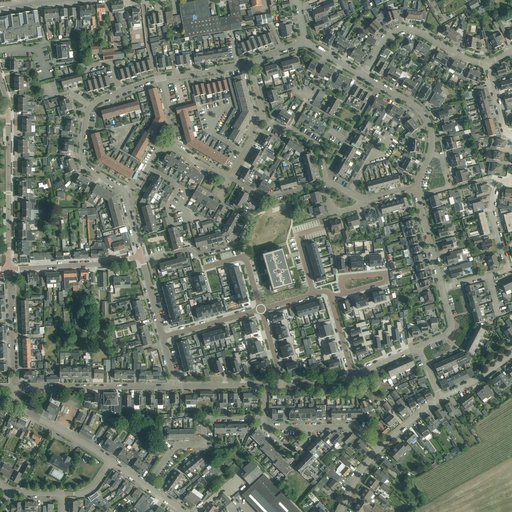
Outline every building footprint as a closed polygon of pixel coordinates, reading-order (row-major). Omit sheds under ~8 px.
[(197,36),(202,35),(210,34),(216,33),(221,32),(231,30),(230,25),(230,24),(241,23),(242,22),(240,10),(239,5),(238,0),(219,0),(220,2),(228,1),(231,16),(220,18),(220,17),(218,17),(218,16),(211,17),(207,0),(203,0),(179,4),(181,15),(182,23),(185,38),(189,37),(197,36)] [(323,8),(323,7),(318,9),(319,10),(312,12),(315,20),(326,16),(325,12),(328,11),(329,9),(329,8),(334,6),(332,0),(323,4),(324,8),(323,8)] [(428,0),(427,0),(426,1),(430,8),(434,6),(433,6),(436,4),(437,3),(434,0),(428,0)] [(476,0),(475,0),(468,4),(471,10),(479,6),(476,0)] [(371,9),(368,1),(362,4),(366,11),(371,9)] [(113,13),(115,13),(116,18),(117,18),(117,23),(114,23),(116,37),(122,36),(118,12),(117,2),(111,3),(113,13)] [(97,5),(97,10),(97,17),(98,21),(101,21),(101,17),(102,17),(102,13),(105,13),(105,5),(97,5)] [(77,33),(77,35),(81,35),(81,31),(83,32),(83,26),(90,25),(90,31),(93,30),(93,27),(90,7),(89,7),(89,6),(85,6),(85,7),(80,7),(80,12),(80,18),(80,21),(77,21),(77,31),(77,33)] [(392,7),(388,9),(393,21),(394,21),(394,22),(398,20),(397,20),(398,19),(396,14),(398,14),(399,13),(398,10),(395,11),(393,11),(392,7)] [(74,31),(77,31),(77,21),(75,21),(75,18),(76,18),(76,14),(76,9),(69,9),(69,14),(70,17),(73,16),(73,21),(74,21),(74,27),(75,27),(74,31)] [(134,25),(140,24),(140,17),(139,9),(132,10),(132,12),(126,12),(129,28),(130,31),(133,31),(132,23),(133,23),(134,25)] [(381,13),(378,15),(381,20),(384,18),(386,18),(387,23),(388,23),(388,24),(391,22),(393,21),(388,9),(386,9),(387,13),(384,14),(382,15),(381,13)] [(39,24),(38,11),(33,12),(33,13),(27,14),(27,13),(22,13),(22,14),(18,15),(18,16),(12,17),(12,15),(7,16),(7,17),(3,17),(3,19),(0,19),(0,39),(1,40),(1,44),(9,43),(9,42),(14,41),(14,42),(22,41),(22,40),(29,39),(29,38),(34,37),(35,39),(42,37),(44,36),(43,29),(41,29),(41,28),(40,28),(39,24)] [(177,24),(182,23),(181,15),(176,16),(176,17),(173,18),(172,11),(165,12),(167,24),(176,22),(177,24)] [(403,14),(402,17),(405,18),(405,19),(411,20),(412,12),(406,11),(403,11),(403,14)] [(417,13),(416,20),(421,21),(422,20),(425,20),(427,13),(422,12),(422,13),(417,13)] [(147,17),(149,29),(154,29),(154,25),(157,24),(155,14),(153,14),(153,13),(150,13),(150,15),(150,17),(147,17)] [(270,14),(256,17),(257,26),(272,23),(270,14)] [(375,20),(371,24),(377,31),(379,30),(382,28),(381,27),(378,23),(379,22),(381,20),(378,15),(375,16),(377,19),(375,20)] [(327,16),(325,17),(320,18),(322,22),(313,24),(316,31),(325,28),(323,24),(328,22),(327,16)] [(291,36),(290,29),(291,29),(290,25),(286,26),(285,23),(279,24),(280,27),(281,27),(283,38),(291,36)] [(370,25),(369,24),(368,24),(367,26),(367,27),(368,28),(367,28),(367,29),(365,31),(363,29),(359,27),(357,30),(362,32),(367,35),(369,32),(370,31),(374,35),(374,34),(375,35),(377,32),(376,32),(377,31),(371,24),(370,25)] [(442,34),(447,36),(451,30),(446,27),(445,27),(443,26),(442,27),(440,31),(442,33),(442,34)] [(329,29),(328,31),(325,35),(328,36),(324,43),(330,46),(335,37),(331,35),(333,31),(329,29)] [(447,36),(451,39),(455,32),(451,30),(447,36)] [(467,38),(467,43),(466,47),(475,49),(477,39),(481,39),(481,40),(485,39),(484,31),(479,32),(480,35),(475,36),(475,39),(467,38)] [(455,32),(451,39),(456,42),(457,41),(459,43),(462,37),(460,36),(460,35),(455,32)] [(492,45),(492,44),(494,48),(501,45),(499,41),(502,39),(500,35),(499,32),(496,34),(489,37),(491,41),(490,41),(490,42),(491,45),(492,45)] [(265,35),(269,44),(274,42),(270,33),(265,35)] [(260,37),(263,46),(269,44),(265,35),(260,37)] [(336,45),(334,47),(340,50),(345,42),(344,42),(346,39),(343,37),(339,35),(338,35),(338,36),(335,40),(338,42),(336,45)] [(254,39),(258,48),(263,46),(260,37),(254,39)] [(348,48),(351,49),(356,40),(353,38),(352,40),(351,40),(350,40),(349,41),(348,44),(345,42),(340,50),(345,53),(348,48)] [(249,40),(253,50),(258,48),(254,39),(249,40)] [(408,39),(403,47),(402,48),(410,53),(415,43),(408,39)] [(244,42),(247,52),(253,50),(249,40),(244,42)] [(361,42),(356,40),(351,49),(353,51),(350,56),(355,59),(360,51),(363,47),(359,45),(361,42)] [(56,49),(56,53),(69,52),(69,46),(71,46),(70,42),(62,43),(63,46),(57,47),(57,48),(56,49)] [(239,48),(242,54),(247,52),(244,42),(238,44),(239,48)] [(423,59),(427,61),(432,53),(428,51),(430,48),(420,42),(415,50),(425,56),(423,59)] [(360,51),(355,59),(360,62),(363,59),(365,60),(370,53),(365,50),(363,53),(360,51)] [(168,58),(165,58),(166,67),(172,67),(171,60),(174,60),(173,54),(173,51),(169,52),(169,55),(168,55),(168,58)] [(186,55),(182,56),(184,65),(190,64),(189,58),(192,57),(191,51),(185,52),(186,55)] [(69,52),(56,53),(57,58),(58,58),(58,60),(64,59),(64,63),(72,62),(72,58),(70,58),(69,52)] [(103,54),(103,61),(115,59),(114,52),(103,54)] [(444,55),(439,52),(436,57),(434,55),(430,61),(438,66),(439,63),(444,55)] [(178,53),(173,54),(174,60),(177,59),(178,66),(184,65),(182,56),(179,56),(178,53)] [(161,56),(160,56),(155,57),(156,63),(156,62),(159,62),(160,68),(166,67),(165,58),(164,55),(161,55),(161,56)] [(443,69),(445,70),(449,64),(446,63),(449,58),(444,55),(439,63),(444,66),(443,69)] [(382,56),(381,58),(380,58),(377,64),(379,66),(376,72),(382,75),(389,62),(387,61),(388,60),(382,56)] [(144,61),(147,71),(153,70),(150,60),(149,57),(144,59),(144,61)] [(386,77),(391,80),(396,72),(393,70),(394,68),(392,66),(395,62),(395,61),(394,60),(394,59),(393,58),(387,70),(389,71),(386,77)] [(298,59),(292,60),(295,69),(298,69),(299,72),(301,71),(304,70),(303,64),(300,65),(298,59)] [(21,68),(21,66),(20,65),(18,65),(18,62),(15,62),(15,60),(9,60),(9,66),(11,66),(11,71),(16,71),(27,70),(27,68),(24,68),(21,68)] [(292,60),(287,62),(289,71),(295,69),(292,60)] [(314,77),(315,75),(318,70),(315,69),(318,63),(313,60),(308,68),(311,70),(310,72),(312,72),(311,74),(312,75),(311,76),(314,77)] [(139,63),(141,73),(147,71),(144,61),(139,63)] [(450,69),(455,72),(460,64),(454,61),(452,66),(449,64),(445,70),(448,72),(450,69)] [(283,70),(280,70),(282,77),(285,76),(284,72),(289,71),(287,62),(281,63),(283,70)] [(136,74),(141,73),(139,63),(133,64),(134,66),(136,74)] [(453,75),(461,79),(464,73),(462,71),(465,66),(460,64),(455,72),(453,75)] [(276,65),(270,66),(273,75),(278,74),(279,77),(282,77),(280,70),(277,71),(276,65)] [(323,79),(324,77),(329,69),(327,68),(328,67),(325,65),(324,66),(322,69),(319,68),(318,70),(315,75),(323,79)] [(128,68),(131,78),(137,76),(136,74),(134,66),(128,68)] [(273,75),(270,66),(264,68),(266,74),(263,75),(265,81),(268,80),(270,79),(269,76),(273,75)] [(504,66),(502,66),(496,68),(498,76),(506,74),(504,66)] [(123,69),(125,79),(131,78),(128,68),(123,69)] [(117,71),(120,81),(125,79),(123,69),(117,71)] [(330,83),(333,79),(333,78),(331,77),(334,72),(333,71),(334,70),(331,69),(331,70),(329,69),(324,77),(329,79),(328,82),(330,83)] [(467,78),(472,80),(475,72),(470,69),(468,75),(464,73),(461,79),(465,81),(467,78)] [(406,72),(404,71),(403,72),(401,75),(396,72),(391,80),(396,83),(400,77),(402,79),(406,72)] [(401,86),(406,89),(411,81),(408,79),(410,77),(407,76),(408,74),(406,72),(402,79),(405,80),(401,86)] [(475,72),(472,80),(477,83),(481,74),(475,72)] [(15,84),(23,84),(26,84),(30,84),(30,81),(26,81),(23,81),(23,78),(19,78),(19,74),(15,74),(15,78),(15,84)] [(228,138),(229,139),(238,144),(244,134),(242,133),(252,116),(251,115),(252,113),(252,111),(253,110),(243,75),(233,77),(234,82),(233,82),(240,110),(240,113),(231,128),(233,129),(228,138)] [(330,83),(330,85),(332,86),(338,90),(340,86),(345,78),(340,75),(336,81),(333,79),(330,83)] [(511,75),(509,76),(510,80),(500,83),(502,90),(507,89),(511,87),(511,75)] [(102,78),(104,88),(110,86),(107,76),(102,78)] [(419,86),(421,82),(420,82),(422,79),(420,77),(418,81),(416,79),(414,83),(411,81),(406,89),(412,92),(415,86),(418,88),(419,86)] [(96,79),(99,89),(104,88),(102,78),(96,79)] [(234,108),(231,113),(233,114),(236,109),(238,109),(230,78),(228,79),(236,109),(234,108)] [(344,93),(347,95),(350,89),(347,87),(350,81),(345,78),(340,86),(344,88),(343,90),(345,91),(344,93)] [(90,80),(93,91),(99,89),(96,79),(90,80)] [(85,82),(88,92),(93,91),(90,80),(85,82)] [(226,80),(220,81),(223,92),(229,90),(226,80)] [(220,81),(215,83),(217,93),(223,92),(220,81)] [(421,82),(419,86),(422,88),(417,95),(426,100),(431,91),(432,89),(432,88),(427,85),(426,85),(425,88),(423,86),(424,83),(421,82)] [(435,93),(429,102),(439,108),(446,96),(441,93),(443,91),(440,89),(443,84),(438,82),(435,87),(438,88),(435,93)] [(215,83),(209,84),(212,94),(217,93),(215,83)] [(19,95),(24,95),(23,95),(23,84),(15,84),(15,91),(19,91),(19,95)] [(203,84),(198,85),(200,95),(206,94),(206,96),(204,86),(203,84)] [(209,84),(204,86),(206,96),(212,94),(209,84)] [(192,87),(194,94),(195,97),(200,95),(198,85),(192,87)] [(279,86),(273,88),(274,91),(267,92),(269,98),(278,96),(276,90),(280,89),(280,88),(280,86),(279,86)] [(350,95),(355,98),(361,89),(356,86),(350,95)] [(477,93),(478,98),(486,96),(485,91),(483,91),(482,88),(477,90),(476,90),(477,93)] [(355,98),(360,101),(365,92),(361,89),(355,98)] [(360,101),(365,104),(371,95),(365,92),(360,101)] [(60,104),(61,107),(70,104),(69,99),(63,101),(62,96),(51,100),(52,103),(56,102),(57,105),(60,104)] [(279,98),(278,96),(269,98),(270,104),(277,102),(277,105),(283,103),(283,101),(283,100),(282,97),(279,98)] [(331,103),(338,107),(341,102),(333,98),(332,100),(330,99),(328,101),(331,103)] [(377,109),(382,101),(377,98),(373,105),(370,103),(366,111),(369,112),(372,108),(374,109),(375,108),(377,109)] [(379,118),(375,124),(378,126),(382,120),(386,112),(384,111),(387,104),(382,101),(377,109),(375,113),(380,116),(379,118)] [(326,106),(335,112),(338,107),(331,103),(329,105),(327,104),(326,106)] [(61,107),(57,108),(58,112),(60,117),(66,115),(65,111),(72,109),(70,104),(61,107)] [(23,116),(27,116),(28,116),(28,112),(30,112),(30,109),(34,109),(34,105),(19,105),(19,112),(23,112),(23,116)] [(277,118),(282,121),(287,113),(282,110),(283,107),(281,106),(278,111),(280,113),(277,118)] [(325,112),(333,117),(335,112),(326,106),(324,109),(327,110),(325,112)] [(398,107),(395,106),(394,106),(393,106),(391,110),(389,108),(386,112),(382,120),(384,121),(387,114),(393,118),(398,109),(397,108),(398,107)] [(443,112),(438,113),(440,120),(449,118),(448,114),(452,113),(451,107),(442,109),(443,112)] [(392,120),(400,125),(401,122),(404,117),(401,116),(404,112),(398,109),(393,118),(392,120)] [(287,113),(282,121),(287,124),(290,118),(293,120),(296,114),(293,113),(291,116),(287,113)] [(300,122),(303,124),(307,116),(302,114),(297,122),(300,124),(300,122)] [(307,128),(313,117),(308,114),(307,116),(303,124),(305,125),(304,126),(307,128)] [(23,120),(23,126),(31,126),(38,126),(38,123),(34,123),(31,123),(31,120),(34,120),(34,116),(28,116),(27,116),(27,120),(23,120)] [(67,121),(66,126),(76,127),(76,122),(70,121),(71,117),(64,116),(64,121),(67,121)] [(310,128),(312,129),(318,119),(313,117),(307,128),(309,129),(310,128)] [(408,129),(415,123),(412,118),(408,121),(406,118),(404,117),(401,122),(400,125),(402,127),(404,125),(408,129)] [(314,132),(316,133),(323,122),(322,122),(318,119),(312,129),(314,130),(314,132)] [(364,120),(361,125),(369,129),(372,125),(373,123),(368,120),(367,122),(364,120)] [(151,126),(158,131),(161,125),(154,121),(151,126)] [(444,125),(442,126),(443,132),(450,131),(450,134),(459,132),(457,127),(455,127),(454,126),(455,126),(454,122),(451,123),(450,124),(449,121),(443,122),(444,125)] [(316,133),(318,134),(319,133),(321,135),(326,127),(322,125),(324,122),(323,122),(316,133)] [(406,139),(407,138),(417,135),(418,133),(416,130),(419,127),(415,123),(408,129),(410,132),(405,136),(406,139)] [(369,129),(361,125),(359,130),(366,134),(369,129)] [(31,126),(23,126),(23,133),(25,133),(25,137),(35,137),(35,132),(31,132),(31,129),(31,126)] [(75,133),(76,127),(66,126),(65,131),(62,131),(61,135),(68,136),(68,132),(75,133)] [(148,131),(155,136),(158,131),(151,126),(148,131)] [(184,131),(185,137),(193,135),(193,132),(195,132),(194,128),(184,131)] [(143,135),(151,140),(153,136),(154,137),(155,136),(148,131),(147,133),(145,132),(143,135)] [(357,133),(354,138),(362,142),(364,138),(357,133)] [(140,140),(148,145),(151,140),(143,135),(140,140)] [(185,143),(186,145),(195,139),(193,135),(185,137),(187,142),(185,143)] [(265,135),(262,139),(270,144),(272,140),(278,143),(280,140),(272,136),(271,138),(265,135)] [(411,143),(410,146),(420,147),(421,141),(417,141),(417,135),(407,138),(408,142),(411,143)] [(64,140),(64,146),(73,147),(74,141),(68,140),(68,137),(62,136),(61,139),(64,140)] [(29,140),(29,137),(23,137),(23,141),(19,141),(19,147),(34,147),(34,144),(30,144),(30,140),(29,140)] [(351,143),(352,143),(351,145),(358,149),(362,142),(354,138),(351,143)] [(190,146),(194,148),(198,141),(195,139),(186,145),(189,147),(190,146)] [(265,148),(264,150),(269,153),(272,155),(274,152),(268,148),(270,144),(262,139),(259,144),(265,148)] [(287,145),(291,148),(295,142),(290,139),(287,145)] [(489,149),(491,150),(496,150),(496,147),(504,148),(505,141),(492,139),(491,146),(490,146),(489,149)] [(137,145),(145,150),(148,145),(140,140),(137,145)] [(194,148),(198,150),(202,143),(198,141),(194,148)] [(205,145),(206,143),(204,142),(203,144),(202,143),(198,150),(201,153),(206,145),(205,145)] [(291,148),(296,151),(300,145),(295,142),(291,148)] [(453,149),(454,152),(461,150),(464,149),(463,146),(461,147),(460,142),(446,145),(447,149),(448,148),(448,150),(453,149)] [(477,149),(477,150),(482,149),(480,142),(473,143),(475,150),(477,149)] [(135,150),(142,155),(145,150),(137,145),(135,150)] [(205,155),(210,148),(207,146),(206,145),(201,153),(205,155)] [(300,145),(296,151),(301,154),(304,148),(300,145)] [(59,154),(61,155),(66,155),(67,152),(73,153),(73,147),(64,146),(63,149),(60,148),(60,151),(59,154)] [(360,156),(355,153),(357,150),(353,149),(349,146),(346,151),(354,155),(357,157),(358,158),(360,156)] [(410,152),(408,155),(410,156),(414,158),(415,156),(416,153),(420,153),(420,147),(410,146),(410,152)] [(23,158),(25,158),(28,158),(29,158),(29,153),(27,153),(27,150),(30,150),(30,151),(34,151),(34,147),(19,147),(19,154),(23,154),(23,158)] [(205,155),(209,157),(213,150),(210,148),(205,155)] [(262,152),(256,149),(253,154),(262,158),(265,160),(267,156),(273,160),(275,157),(272,155),(269,153),(264,150),(262,152)] [(132,155),(139,160),(142,155),(135,150),(132,155)] [(209,157),(213,159),(217,152),(213,150),(209,157)] [(450,159),(451,163),(460,160),(459,155),(462,154),(465,153),(464,150),(461,150),(454,152),(455,156),(450,157),(450,159)] [(346,151),(344,156),(351,160),(353,157),(356,159),(357,157),(354,155),(346,151)] [(96,159),(96,162),(105,155),(104,152),(96,154),(97,159),(96,159)] [(213,159),(216,161),(221,154),(217,152),(213,159)] [(486,161),(489,162),(494,163),(495,160),(502,161),(503,153),(494,152),(493,159),(486,158),(486,161)] [(167,165),(173,154),(171,153),(169,156),(165,153),(163,157),(165,158),(162,162),(167,165)] [(405,157),(403,162),(412,167),(415,162),(409,159),(410,156),(408,155),(404,153),(402,156),(405,157)] [(167,165),(172,168),(176,160),(174,159),(176,156),(173,154),(167,165)] [(216,161),(220,164),(225,156),(221,154),(216,161)] [(253,154),(251,158),(259,163),(262,158),(253,154)] [(101,162),(105,165),(109,157),(105,155),(96,162),(100,164),(101,162)] [(220,164),(224,166),(228,158),(225,156),(220,164)] [(64,164),(66,168),(75,165),(73,159),(66,161),(65,157),(58,157),(58,159),(60,164),(63,164),(64,164)] [(105,165),(109,167),(113,160),(109,157),(105,165)] [(25,162),(23,162),(23,168),(31,168),(33,168),(33,163),(36,163),(36,159),(34,159),(34,158),(29,158),(28,158),(25,158),(25,162)] [(172,168),(176,170),(183,160),(180,158),(178,161),(176,160),(172,168)] [(254,167),(253,169),(258,172),(260,169),(258,168),(259,167),(257,166),(259,163),(251,158),(248,163),(254,167)] [(350,162),(342,158),(342,159),(342,158),(340,161),(340,162),(339,163),(349,168),(350,169),(351,167),(348,165),(350,162)] [(460,160),(451,163),(451,166),(452,166),(453,168),(458,166),(459,170),(464,168),(466,168),(465,165),(463,159),(460,160)] [(109,167),(113,170),(118,162),(113,160),(109,167)] [(176,170),(181,173),(185,166),(183,164),(185,161),(183,160),(176,170)] [(113,170),(118,172),(122,165),(118,162),(113,170)] [(395,169),(396,169),(399,173),(400,171),(401,172),(403,169),(409,173),(412,167),(403,162),(400,167),(397,166),(395,169)] [(339,163),(337,167),(344,172),(346,173),(349,168),(339,163)] [(492,164),(492,167),(491,172),(501,173),(502,165),(492,164)] [(75,165),(66,168),(67,173),(65,174),(66,177),(72,175),(71,172),(77,170),(75,165)] [(118,172),(122,174),(126,167),(122,165),(118,172)] [(181,173),(186,176),(190,168),(185,166),(181,173)] [(122,174),(126,177),(130,169),(126,167),(122,174)] [(344,172),(337,167),(334,172),(342,177),(344,172)] [(186,176),(190,179),(195,171),(190,168),(186,176)] [(245,168),(242,173),(250,177),(252,174),(255,176),(258,172),(253,169),(251,171),(245,168)] [(126,177),(130,179),(134,172),(130,169),(126,177)] [(464,171),(460,171),(456,173),(457,180),(456,180),(457,184),(466,181),(465,175),(468,174),(467,170),(464,171)] [(190,179),(195,181),(199,174),(195,171),(190,179)] [(244,183),(249,186),(251,183),(252,181),(250,180),(249,180),(250,177),(242,173),(239,177),(246,181),(244,183)] [(195,181),(200,184),(204,177),(199,174),(195,181)] [(263,191),(268,183),(271,178),(266,175),(263,174),(259,181),(262,182),(258,188),(263,191)] [(75,184),(81,187),(85,178),(80,175),(77,181),(74,179),(71,185),(74,186),(75,184)] [(152,175),(151,178),(161,184),(164,179),(156,175),(155,177),(152,175)] [(85,178),(81,187),(86,190),(84,192),(87,194),(90,188),(87,187),(90,181),(85,178)] [(152,182),(151,184),(159,188),(161,184),(151,178),(149,180),(152,182)] [(19,182),(19,189),(30,189),(31,189),(31,182),(35,182),(35,179),(27,179),(23,179),(23,182),(19,182)] [(268,183),(263,191),(268,194),(271,188),(274,189),(277,184),(272,181),(270,184),(268,183)] [(479,183),(471,185),(473,192),(476,191),(477,195),(486,193),(485,185),(480,187),(479,183)] [(148,189),(156,193),(159,188),(151,184),(148,189)] [(96,194),(101,187),(97,185),(93,192),(96,194)] [(100,196),(104,189),(101,187),(96,194),(97,195),(97,196),(98,197),(99,196),(100,196)] [(240,193),(239,194),(246,198),(248,195),(242,192),(243,190),(240,188),(238,192),(240,193)] [(26,197),(26,199),(36,199),(36,197),(33,197),(33,195),(30,195),(30,193),(30,189),(19,189),(19,197),(26,197)] [(104,199),(108,191),(104,189),(100,196),(104,199)] [(146,193),(153,198),(156,193),(148,189),(146,193)] [(509,201),(511,190),(505,190),(505,191),(502,191),(501,200),(504,200),(509,201)] [(108,201),(116,194),(113,192),(112,193),(108,191),(104,199),(108,201)] [(195,203),(200,193),(196,191),(191,198),(196,201),(195,203)] [(310,198),(312,203),(312,204),(322,202),(319,192),(304,196),(304,200),(310,198)] [(145,200),(145,203),(150,204),(150,203),(153,198),(146,193),(145,194),(145,193),(144,194),(143,195),(143,196),(144,196),(143,198),(145,200)] [(201,204),(205,196),(200,193),(195,203),(197,204),(198,202),(201,204)] [(109,204),(117,202),(116,197),(117,197),(116,194),(108,201),(109,204)] [(205,206),(210,199),(205,196),(201,204),(205,206)] [(210,209),(216,199),(214,197),(212,200),(210,199),(205,206),(210,209)] [(477,198),(472,199),(468,201),(471,211),(474,210),(474,212),(484,209),(482,202),(478,203),(478,202),(477,198)] [(23,202),(23,210),(34,210),(34,203),(36,203),(36,199),(26,199),(26,200),(27,200),(27,202),(23,202)] [(213,211),(215,212),(219,204),(217,203),(219,200),(216,199),(210,209),(210,210),(212,211),(213,211)] [(142,207),(143,213),(152,210),(150,205),(150,204),(145,203),(145,207),(142,207)] [(315,205),(310,207),(308,207),(310,214),(315,213),(315,216),(320,215),(325,214),(323,206),(315,208),(315,206),(315,205)] [(433,213),(435,218),(447,215),(444,216),(443,211),(446,210),(445,206),(444,207),(439,208),(440,211),(433,213)] [(29,217),(29,220),(34,220),(34,213),(42,213),(42,210),(34,210),(23,210),(23,217),(29,217)] [(370,222),(374,221),(374,224),(378,222),(380,227),(383,226),(381,217),(377,218),(375,211),(371,212),(371,210),(367,211),(367,213),(364,214),(366,221),(369,220),(370,222)] [(504,220),(511,217),(511,212),(510,212),(507,212),(507,211),(504,211),(500,212),(502,217),(504,217),(504,220)] [(229,213),(228,215),(238,221),(239,221),(240,221),(241,219),(240,218),(241,216),(234,212),(232,215),(229,213)] [(230,219),(228,222),(236,226),(238,221),(228,215),(227,217),(230,219)] [(447,215),(435,218),(436,224),(443,222),(444,225),(448,224),(452,223),(451,221),(449,222),(447,215)] [(361,233),(362,233),(362,234),(365,233),(365,232),(362,221),(359,222),(358,216),(346,219),(349,227),(350,230),(354,229),(353,226),(359,225),(361,233)] [(19,223),(19,231),(27,231),(30,231),(30,225),(35,225),(35,222),(38,222),(38,220),(34,220),(29,220),(21,220),(21,223),(19,223)] [(330,223),(327,224),(328,228),(331,227),(332,231),(333,231),(333,234),(337,233),(336,230),(342,229),(340,220),(333,222),(333,221),(330,222),(330,223)] [(143,227),(144,229),(156,226),(154,221),(146,223),(147,226),(143,227)] [(403,222),(400,223),(401,226),(402,228),(403,232),(407,231),(415,229),(414,229),(413,227),(412,225),(413,225),(413,224),(412,221),(404,223),(403,222)] [(228,222),(226,226),(233,231),(236,226),(228,222)] [(452,224),(449,224),(444,226),(445,229),(438,231),(440,238),(448,235),(448,233),(454,231),(452,224)] [(223,231),(222,232),(225,236),(227,238),(230,235),(233,231),(226,226),(223,231)] [(407,231),(403,232),(404,236),(405,241),(417,238),(416,238),(415,235),(415,233),(416,233),(415,229),(407,231)] [(29,241),(32,241),(35,241),(35,236),(30,236),(30,231),(27,231),(19,231),(19,238),(27,238),(29,238),(29,241)] [(121,236),(116,238),(118,243),(120,251),(125,249),(125,247),(126,247),(125,241),(128,240),(126,232),(120,234),(121,236)] [(171,240),(179,238),(182,237),(180,232),(178,232),(170,235),(171,240)] [(221,233),(215,234),(218,242),(219,243),(222,242),(222,241),(223,241),(222,238),(225,236),(222,232),(221,233)] [(118,243),(116,237),(110,239),(110,238),(107,239),(106,238),(104,238),(105,242),(107,247),(107,249),(112,248),(112,250),(114,250),(114,252),(120,251),(118,243)] [(448,242),(441,244),(443,250),(454,248),(453,243),(456,242),(454,237),(447,239),(448,242)] [(194,240),(197,248),(199,247),(200,251),(203,250),(200,238),(194,240)] [(405,241),(404,241),(407,250),(419,246),(418,246),(417,242),(418,241),(417,238),(405,241)] [(490,240),(486,241),(482,242),(481,238),(473,240),(475,245),(481,244),(483,251),(493,249),(493,248),(493,247),(493,245),(492,244),(490,240)] [(24,241),(19,241),(19,251),(19,255),(23,255),(28,255),(28,251),(26,251),(26,241),(24,241)] [(81,252),(81,259),(88,258),(88,252),(89,252),(89,245),(88,245),(88,243),(85,243),(85,246),(85,248),(86,248),(86,252),(81,252)] [(316,243),(306,246),(308,251),(317,248),(316,243)] [(283,244),(263,249),(273,286),(294,280),(283,244)] [(63,253),(63,259),(71,259),(71,254),(71,253),(72,252),(72,246),(68,247),(68,249),(63,249),(63,253)] [(408,254),(409,258),(413,257),(421,255),(420,255),(419,250),(420,250),(419,246),(407,250),(408,254)] [(58,247),(54,247),(54,253),(56,253),(56,254),(56,259),(63,259),(63,253),(58,253),(58,247)] [(102,248),(98,248),(98,251),(99,258),(106,257),(106,252),(108,252),(107,247),(102,248)] [(462,250),(455,252),(450,253),(451,256),(446,257),(448,265),(458,262),(462,261),(462,259),(461,255),(463,254),(462,250)] [(369,251),(365,251),(365,253),(366,260),(369,260),(370,267),(376,267),(375,254),(369,254),(369,251)] [(380,253),(375,254),(376,267),(382,266),(381,259),(385,258),(384,251),(380,252),(380,253)] [(362,255),(356,256),(357,268),(363,268),(362,260),(366,260),(365,253),(362,254),(362,255)] [(182,254),(179,255),(183,267),(183,269),(186,268),(186,269),(192,267),(189,258),(186,259),(186,257),(183,258),(182,254)] [(178,259),(175,260),(177,268),(178,270),(183,269),(183,267),(179,255),(177,256),(178,259)] [(343,257),(337,258),(338,264),(338,270),(345,270),(344,262),(347,262),(347,255),(343,256),(343,257)] [(350,255),(347,255),(347,262),(351,262),(351,269),(357,268),(356,256),(351,256),(350,255)] [(416,265),(424,263),(423,263),(421,259),(422,259),(421,255),(413,257),(409,258),(411,266),(416,265)] [(486,257),(488,262),(489,267),(498,265),(497,260),(496,261),(496,259),(495,255),(486,257)] [(167,271),(168,274),(173,272),(172,270),(170,261),(165,263),(167,271)] [(450,271),(452,279),(463,276),(461,269),(462,268),(462,269),(471,267),(470,262),(460,265),(449,268),(450,271)] [(158,273),(159,276),(167,274),(168,274),(167,271),(165,263),(159,264),(160,267),(157,268),(158,273)] [(415,275),(417,274),(426,272),(425,272),(424,267),(425,267),(424,263),(416,265),(415,266),(416,271),(417,271),(418,274),(415,275)] [(238,267),(227,270),(228,276),(230,275),(240,272),(238,267)] [(80,276),(80,280),(84,280),(84,282),(87,282),(88,282),(88,280),(88,276),(89,276),(88,270),(81,271),(81,276),(80,276)] [(68,271),(69,281),(73,281),(77,280),(76,276),(76,271),(68,271)] [(415,283),(416,284),(420,283),(428,280),(427,280),(426,276),(427,276),(426,272),(417,274),(415,275),(417,283),(415,283)] [(39,278),(38,273),(27,274),(28,284),(32,283),(32,281),(39,281),(39,287),(45,286),(45,281),(44,277),(39,278)] [(325,274),(315,277),(317,282),(326,280),(325,274)] [(203,275),(191,279),(193,284),(204,281),(203,275)] [(114,285),(119,285),(119,286),(130,285),(130,277),(114,278),(114,285)] [(416,284),(418,292),(430,289),(428,284),(429,284),(428,280),(420,283),(416,284)] [(204,281),(193,284),(194,289),(196,288),(206,285),(204,281)] [(507,282),(502,284),(503,287),(505,292),(506,292),(507,295),(511,293),(510,290),(507,282)] [(173,284),(162,287),(164,293),(175,290),(173,284)] [(175,290),(164,293),(165,298),(174,296),(176,295),(175,290)] [(383,290),(378,292),(381,304),(390,302),(389,296),(389,295),(385,296),(383,290)] [(423,302),(424,305),(433,303),(432,300),(433,299),(432,296),(431,297),(429,291),(423,293),(424,296),(421,297),(420,298),(421,301),(421,302),(422,302),(423,302)] [(236,295),(234,295),(235,300),(238,299),(247,297),(246,292),(236,295)] [(374,301),(371,302),(373,308),(376,307),(376,306),(381,304),(378,292),(372,294),(374,301)] [(365,295),(360,297),(363,310),(369,308),(369,309),(373,308),(371,302),(367,303),(365,295)] [(247,297),(238,299),(239,305),(249,302),(247,297)] [(356,306),(353,307),(355,316),(359,315),(358,311),(363,310),(360,297),(354,299),(356,306)] [(133,306),(134,309),(142,307),(140,301),(138,301),(137,298),(130,300),(119,303),(120,306),(130,304),(131,307),(133,306)] [(220,300),(214,301),(218,313),(223,311),(220,300)] [(470,303),(471,308),(478,306),(478,303),(482,302),(481,300),(470,303)] [(214,301),(209,303),(210,305),(213,314),(218,313),(214,301)] [(321,301),(316,302),(319,312),(324,310),(321,301)] [(348,301),(341,302),(345,315),(351,313),(352,317),(355,316),(353,307),(350,308),(348,301)] [(176,306),(168,308),(169,313),(180,311),(179,305),(176,306)] [(301,306),(296,308),(298,317),(304,316),(301,306)] [(132,316),(144,313),(142,307),(134,309),(136,315),(132,316)] [(200,307),(195,308),(198,319),(203,317),(200,308),(200,307)] [(472,313),(474,318),(484,315),(483,310),(472,313)] [(180,311),(169,313),(171,319),(179,317),(181,316),(180,311)] [(133,319),(137,318),(138,321),(140,321),(145,319),(144,313),(132,316),(133,319)] [(284,313),(271,317),(273,323),(280,321),(281,324),(288,322),(287,318),(286,319),(284,313)] [(484,315),(474,318),(475,324),(483,322),(482,319),(492,317),(493,319),(496,318),(494,313),(484,315)] [(426,317),(427,323),(428,330),(432,329),(438,328),(437,319),(430,319),(430,316),(426,317)] [(171,319),(170,319),(172,324),(178,322),(179,326),(182,325),(181,322),(179,317),(171,319)] [(246,320),(239,322),(241,326),(243,325),(245,330),(256,327),(254,322),(252,322),(247,324),(246,320)] [(350,330),(349,330),(351,336),(358,334),(362,333),(361,327),(366,325),(365,321),(355,324),(356,328),(350,330)] [(417,321),(417,327),(418,327),(419,334),(422,334),(422,333),(428,332),(428,330),(427,323),(421,324),(421,321),(417,321)] [(282,327),(275,329),(277,335),(289,331),(288,326),(289,325),(288,322),(281,324),(282,327)] [(398,328),(391,329),(392,336),(393,341),(399,340),(398,333),(402,332),(401,326),(401,322),(397,322),(398,328)] [(320,323),(314,325),(315,329),(318,328),(319,333),(330,330),(328,325),(321,327),(320,323)] [(136,334),(137,335),(149,332),(147,325),(139,327),(138,328),(137,325),(131,327),(133,333),(140,330),(141,333),(136,334)] [(388,331),(382,332),(383,340),(384,345),(390,344),(389,337),(392,336),(391,329),(391,325),(387,325),(388,331)] [(407,326),(409,338),(413,338),(413,337),(419,336),(419,334),(418,327),(417,327),(411,328),(411,325),(407,326)] [(245,330),(243,331),(245,336),(244,336),(245,340),(251,338),(250,335),(257,333),(256,327),(245,330)] [(478,327),(475,331),(483,336),(485,331),(478,327)] [(228,328),(222,329),(225,338),(225,341),(230,340),(231,342),(235,341),(233,335),(230,336),(228,328)] [(320,338),(318,339),(319,343),(325,341),(324,338),(331,335),(330,330),(319,333),(320,338)] [(379,335),(373,336),(374,342),(374,349),(381,348),(380,341),(382,340),(383,340),(382,332),(382,330),(378,331),(379,335)] [(289,331),(277,335),(278,341),(286,339),(287,342),(293,340),(294,340),(293,336),(291,337),(289,331)] [(359,338),(352,340),(354,346),(361,344),(366,342),(364,336),(370,334),(369,331),(362,333),(358,334),(359,338)] [(475,331),(472,336),(480,340),(483,336),(475,331)] [(137,335),(138,341),(150,338),(149,332),(137,335)] [(207,333),(202,335),(205,347),(211,345),(210,343),(207,333)] [(472,336),(470,341),(478,345),(480,340),(472,336)] [(139,344),(143,342),(144,346),(147,345),(152,344),(150,338),(138,341),(139,344)] [(188,340),(177,343),(178,349),(189,346),(188,340)] [(252,340),(245,342),(246,345),(247,345),(249,350),(261,347),(260,341),(253,343),(252,340)] [(287,345),(280,347),(282,353),(295,349),(293,343),(294,343),(293,340),(287,342),(287,345)] [(325,341),(319,343),(320,346),(322,346),(323,351),(335,347),(333,342),(326,344),(325,341)] [(362,347),(355,349),(356,355),(368,352),(366,346),(372,344),(371,341),(366,342),(361,344),(362,347)] [(470,341),(467,346),(475,350),(478,345),(470,341)] [(475,350),(467,346),(465,351),(473,355),(475,350)] [(261,347),(249,350),(250,355),(249,356),(250,359),(257,358),(256,354),(263,352),(261,347)] [(325,356),(323,356),(324,360),(330,358),(329,355),(336,353),(335,347),(323,351),(325,356)] [(295,349),(282,353),(284,359),(291,357),(292,360),(298,358),(297,354),(296,355),(295,349)] [(464,352),(458,354),(462,363),(463,365),(465,364),(464,362),(467,360),(469,361),(471,357),(467,354),(466,357),(464,352)] [(236,358),(230,360),(231,362),(234,374),(240,372),(238,365),(242,364),(238,353),(235,354),(236,358)] [(458,367),(462,366),(463,365),(462,363),(458,354),(454,357),(458,367)] [(219,361),(213,362),(215,369),(216,374),(222,372),(220,365),(224,364),(222,357),(218,358),(219,361)] [(454,357),(449,359),(452,367),(453,369),(458,367),(454,357)] [(293,363),(285,365),(287,371),(300,367),(298,362),(299,361),(298,358),(292,360),(293,363)] [(330,358),(324,360),(325,364),(327,363),(329,369),(340,365),(338,359),(331,361),(330,358)] [(412,358),(407,361),(410,369),(415,366),(412,358)] [(252,360),(251,361),(252,364),(253,364),(255,370),(267,366),(265,360),(258,362),(257,359),(252,360)] [(449,372),(454,370),(453,369),(452,367),(449,359),(444,361),(447,369),(449,372)] [(407,361),(402,363),(405,371),(410,369),(407,361)] [(447,369),(444,361),(439,363),(444,374),(449,372),(447,369)] [(402,363),(397,365),(400,373),(405,371),(402,363)] [(434,365),(439,377),(444,374),(439,363),(434,365)] [(397,365),(392,367),(395,375),(400,373),(397,365)] [(153,372),(153,380),(159,380),(159,374),(162,374),(160,368),(153,367),(153,372)] [(395,375),(392,367),(387,369),(390,377),(395,375)] [(95,370),(95,373),(95,378),(99,378),(99,377),(103,377),(103,372),(103,371),(103,368),(99,368),(99,370),(95,370)] [(25,379),(32,379),(36,379),(36,371),(32,372),(24,373),(25,379)] [(503,389),(510,384),(502,374),(495,378),(495,379),(492,382),(495,387),(493,388),(494,389),(496,388),(500,385),(503,389)] [(477,394),(481,399),(482,401),(486,398),(487,399),(494,394),(487,385),(482,388),(483,389),(477,394)] [(421,389),(426,399),(427,398),(428,399),(432,397),(428,389),(425,391),(424,388),(421,389)] [(413,391),(418,403),(420,403),(424,402),(423,400),(426,399),(421,389),(417,391),(416,389),(413,391)] [(396,400),(399,397),(395,391),(391,394),(393,396),(396,400)] [(407,401),(410,408),(412,407),(412,408),(416,406),(415,405),(418,403),(413,391),(412,391),(414,394),(408,396),(407,394),(403,396),(406,402),(407,401)] [(212,401),(217,402),(217,400),(217,399),(217,394),(214,394),(214,392),(200,392),(200,398),(212,398),(212,399),(212,401)] [(86,395),(86,401),(92,401),(92,402),(99,402),(99,399),(99,394),(97,394),(97,393),(93,393),(93,394),(92,394),(92,396),(90,396),(90,395),(86,395)] [(107,405),(111,405),(111,394),(109,394),(109,393),(106,393),(106,394),(104,394),(104,403),(101,403),(101,410),(107,410),(107,405)] [(111,394),(111,405),(114,405),(114,412),(121,412),(121,402),(117,402),(117,394),(115,394),(115,393),(112,393),(112,394),(111,394)] [(64,403),(79,409),(82,400),(68,394),(64,403)] [(217,402),(217,408),(223,408),(223,403),(227,403),(227,394),(220,394),(220,400),(217,400),(217,402)] [(230,394),(230,403),(234,403),(234,408),(240,407),(240,400),(237,400),(237,394),(230,394)] [(252,394),(243,394),(244,403),(252,403),(252,404),(257,404),(257,395),(252,395),(252,394)] [(463,398),(459,401),(462,405),(464,407),(466,410),(473,405),(472,404),(475,402),(474,400),(473,398),(470,394),(463,399),(463,398)] [(136,396),(136,401),(136,406),(139,406),(139,408),(146,408),(146,402),(143,402),(143,395),(136,396)] [(147,395),(147,400),(148,406),(151,405),(151,408),(158,408),(158,402),(155,402),(154,395),(147,395)] [(159,395),(159,400),(159,405),(163,405),(163,408),(170,408),(169,402),(166,402),(166,395),(159,395)] [(186,404),(197,404),(197,395),(192,395),(192,396),(186,396),(186,399),(183,400),(183,404),(186,404)] [(47,411),(50,412),(49,413),(53,415),(55,411),(56,411),(58,407),(51,403),(53,398),(49,396),(47,403),(50,404),(47,411)] [(124,396),(124,401),(124,406),(127,406),(127,408),(134,408),(134,402),(131,402),(131,396),(124,396)] [(397,410),(398,412),(402,416),(407,412),(403,406),(405,404),(401,398),(396,402),(400,407),(397,410)] [(367,399),(360,402),(363,408),(371,404),(367,399)] [(383,405),(388,411),(391,409),(387,402),(383,405)] [(455,415),(456,416),(457,417),(461,415),(456,407),(454,408),(450,402),(445,406),(447,410),(449,414),(453,412),(455,415)] [(272,419),(278,419),(277,406),(272,406),(272,404),(269,404),(269,410),(272,410),(272,419)] [(316,409),(316,418),(322,418),(322,412),(325,412),(325,405),(316,406),(316,409)] [(277,406),(278,419),(283,419),(283,412),(286,412),(286,406),(277,406)] [(286,406),(286,412),(289,412),(289,419),(295,419),(295,410),(295,406),(286,406)] [(331,415),(331,418),(336,418),(336,409),(336,406),(327,406),(327,410),(327,415),(331,415)] [(357,409),(357,418),(362,418),(362,417),(365,417),(365,413),(362,406),(360,406),(360,409),(357,409)] [(444,414),(440,409),(435,412),(437,417),(438,418),(437,419),(439,422),(440,423),(441,424),(450,419),(449,416),(446,412),(444,414)] [(76,419),(83,423),(86,415),(80,412),(76,419)] [(103,416),(97,413),(94,412),(93,414),(88,426),(90,427),(95,415),(96,415),(102,418),(101,422),(103,422),(104,418),(103,416)] [(384,421),(386,423),(390,427),(397,421),(391,415),(385,420),(382,416),(381,417),(384,421)] [(431,427),(434,430),(437,427),(437,428),(441,424),(440,423),(439,422),(437,419),(435,421),(430,416),(425,420),(431,427)] [(11,424),(15,426),(16,422),(17,420),(11,417),(6,427),(9,428),(11,424)] [(15,426),(13,428),(18,430),(19,427),(23,429),(25,427),(27,422),(20,419),(17,423),(16,422),(15,426)] [(376,425),(381,431),(380,432),(383,435),(389,430),(386,426),(381,421),(376,425)] [(242,424),(242,438),(244,438),(243,433),(247,433),(249,433),(251,428),(251,425),(247,426),(247,424),(242,424)] [(415,430),(418,434),(422,439),(424,437),(425,438),(430,434),(424,426),(422,428),(420,427),(415,430)] [(79,433),(92,440),(95,435),(82,428),(79,433)] [(169,440),(174,440),(174,431),(173,431),(171,431),(171,428),(164,428),(165,435),(169,435),(169,440)] [(252,436),(256,440),(262,433),(258,430),(257,431),(254,428),(251,433),(253,435),(252,436)] [(329,439),(331,441),(334,438),(332,435),(328,432),(325,435),(323,433),(320,436),(326,442),(329,439)] [(334,438),(331,441),(334,445),(337,442),(339,444),(343,441),(340,438),(341,438),(335,432),(332,435),(334,438)] [(411,446),(415,451),(417,449),(418,448),(414,444),(413,444),(411,442),(416,437),(412,432),(404,439),(411,446)] [(36,440),(35,441),(39,443),(42,437),(34,433),(32,438),(36,440)] [(103,446),(108,450),(115,439),(113,442),(108,439),(111,435),(109,433),(108,435),(104,440),(106,442),(103,446)] [(256,440),(259,443),(266,437),(262,433),(256,440)] [(343,435),(341,438),(340,438),(343,441),(347,444),(349,442),(351,444),(355,440),(357,438),(353,433),(351,435),(349,434),(345,437),(343,435)] [(261,448),(262,448),(268,442),(269,441),(266,437),(259,443),(263,447),(261,448)] [(318,438),(314,442),(321,448),(323,445),(327,449),(328,447),(325,444),(318,438)] [(116,448),(119,450),(122,445),(120,443),(115,439),(108,450),(113,453),(116,448)] [(355,449),(363,455),(368,450),(365,448),(367,445),(360,439),(356,444),(358,446),(355,449)] [(262,448),(265,452),(272,446),(268,442),(262,448)] [(314,442),(311,446),(320,455),(322,454),(318,451),(321,448),(314,442)] [(389,454),(393,457),(396,460),(399,457),(400,458),(401,458),(402,457),(402,455),(402,454),(406,450),(408,451),(411,448),(405,442),(402,445),(400,443),(389,454)] [(118,457),(123,460),(130,449),(130,450),(125,447),(122,445),(119,450),(121,452),(118,457)] [(265,452),(269,456),(275,449),(272,446),(265,452)] [(311,446),(307,450),(310,453),(313,456),(316,453),(319,456),(320,455),(311,446)] [(131,459),(133,461),(137,455),(139,453),(135,450),(134,452),(130,449),(123,460),(127,464),(131,459)] [(155,455),(159,458),(161,456),(157,453),(152,449),(151,452),(155,455)] [(269,456),(273,459),(279,453),(275,449),(269,456)] [(275,464),(281,458),(282,456),(279,453),(273,459),(276,462),(275,464)] [(310,453),(306,457),(316,466),(317,465),(314,462),(317,459),(313,456),(310,453)] [(339,459),(345,464),(348,467),(351,464),(347,460),(349,457),(344,453),(339,459)] [(54,454),(52,458),(49,462),(66,472),(68,468),(70,463),(69,462),(71,459),(64,455),(62,459),(54,454)] [(132,467),(137,471),(143,463),(140,461),(142,458),(137,455),(133,461),(136,462),(132,467)] [(195,455),(193,457),(201,467),(203,465),(202,463),(204,461),(199,455),(196,457),(195,455)] [(201,467),(193,457),(191,459),(192,460),(190,462),(196,468),(200,465),(201,467)] [(306,457),(303,460),(309,467),(311,464),(315,467),(316,466),(306,457)] [(275,464),(279,468),(285,461),(281,458),(275,464)] [(380,465),(384,468),(387,471),(392,465),(385,459),(380,465)] [(303,460),(299,464),(310,475),(311,473),(307,469),(309,467),(303,460)] [(143,463),(137,471),(142,474),(146,469),(148,471),(152,466),(149,464),(148,463),(147,464),(144,461),(143,463)] [(243,469),(246,473),(242,477),(249,485),(257,478),(263,473),(252,461),(243,469)] [(279,468),(282,471),(288,465),(285,461),(279,468)] [(187,462),(185,464),(191,472),(196,468),(190,462),(188,463),(187,462)] [(4,464),(3,467),(1,472),(4,473),(3,476),(9,479),(13,470),(15,467),(12,466),(12,467),(4,464)] [(16,471),(13,475),(11,480),(18,484),(21,478),(24,479),(26,475),(27,473),(31,466),(26,464),(21,474),(16,471)] [(184,466),(182,468),(187,475),(191,472),(185,464),(183,465),(184,466)] [(204,475),(203,475),(204,476),(205,476),(206,477),(210,481),(222,471),(216,464),(209,470),(210,471),(209,471),(209,470),(206,473),(204,475)] [(304,472),(307,475),(308,476),(310,475),(299,464),(295,468),(301,475),(304,472)] [(337,470),(341,473),(345,477),(350,470),(347,467),(346,467),(342,464),(340,467),(339,467),(337,470)] [(282,471),(286,475),(292,468),(288,465),(282,471)] [(393,469),(399,475),(402,472),(396,466),(393,469)] [(332,479),(325,487),(329,491),(331,488),(334,490),(339,484),(336,482),(338,480),(341,477),(330,468),(330,469),(327,473),(326,473),(332,479)] [(173,472),(172,474),(180,480),(183,475),(176,470),(174,473),(173,472)] [(373,475),(383,484),(390,476),(386,473),(385,475),(377,470),(373,475)] [(107,478),(104,482),(106,483),(111,487),(112,486),(119,476),(115,473),(111,479),(109,478),(109,479),(107,478)] [(172,477),(170,479),(177,484),(180,480),(172,474),(170,476),(172,477)] [(300,511),(264,474),(242,495),(258,511),(300,511)] [(119,476),(112,486),(116,489),(120,483),(123,479),(119,476)] [(167,481),(166,483),(174,489),(177,484),(170,479),(168,482),(167,481)] [(367,485),(371,488),(373,490),(378,483),(373,479),(370,482),(369,481),(367,485)] [(192,486),(194,489),(201,483),(198,480),(192,486)] [(321,480),(318,484),(316,485),(321,489),(325,484),(321,480)] [(120,489),(117,492),(118,494),(118,495),(122,493),(124,491),(124,492),(130,484),(125,481),(123,485),(121,487),(120,489)] [(164,488),(171,493),(172,491),(175,492),(176,490),(174,489),(166,483),(164,485),(165,486),(164,488)] [(130,484),(124,492),(128,494),(129,492),(131,490),(133,486),(130,484)] [(388,492),(389,493),(390,494),(393,492),(383,484),(381,487),(388,492)] [(137,488),(137,489),(136,490),(133,492),(127,497),(135,503),(142,492),(137,488)] [(367,500),(370,502),(375,495),(372,493),(366,488),(363,492),(364,492),(361,496),(367,500)] [(190,491),(183,501),(188,504),(195,495),(199,492),(196,491),(194,489),(191,492),(190,491)] [(94,494),(87,498),(91,502),(97,499),(100,495),(102,493),(99,490),(97,492),(94,494)] [(195,495),(188,504),(192,507),(195,502),(197,504),(200,499),(201,499),(204,496),(199,492),(195,495)] [(224,503),(227,506),(231,501),(224,493),(220,496),(222,498),(225,502),(224,503)] [(140,507),(142,504),(141,504),(144,501),(143,501),(145,498),(148,500),(150,498),(144,494),(141,498),(141,499),(134,506),(138,509),(140,507)] [(97,499),(91,502),(96,506),(104,500),(100,495),(97,499)] [(377,498),(383,503),(386,505),(388,502),(379,495),(377,498)] [(140,507),(141,507),(138,511),(139,511),(144,511),(146,511),(147,508),(144,506),(146,503),(150,506),(154,501),(150,498),(148,500),(145,498),(143,501),(144,501),(141,504),(142,504),(140,507)] [(81,506),(81,501),(78,501),(69,501),(69,506),(70,507),(69,511),(77,511),(78,506),(81,506)] [(354,510),(357,511),(368,511),(372,507),(363,501),(361,504),(360,504),(358,507),(357,506),(354,510)] [(13,511),(20,511),(21,503),(14,502),(14,505),(12,505),(11,511),(14,511),(13,511)] [(27,511),(28,511),(31,511),(31,503),(29,503),(29,502),(25,502),(25,507),(22,507),(21,511),(27,511)] [(31,503),(31,511),(34,511),(39,511),(40,508),(37,507),(37,502),(34,502),(34,503),(31,503)] [(320,511),(318,511),(324,511),(322,510),(325,508),(319,502),(315,507),(320,511)] [(43,506),(43,511),(53,511),(53,504),(53,505),(48,505),(48,503),(48,507),(44,507),(44,506),(43,506)] [(105,511),(109,509),(108,509),(111,507),(109,503),(106,505),(103,507),(105,511)]
